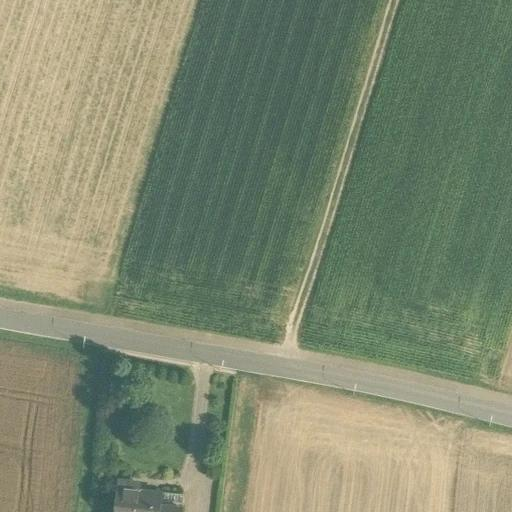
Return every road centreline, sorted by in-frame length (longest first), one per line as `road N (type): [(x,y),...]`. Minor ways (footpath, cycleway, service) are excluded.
road 1 (residential): [(511,422),(0,317)]
road 2 (track): [(394,0),(285,372)]
road 3 (track): [(97,335),(78,511)]
